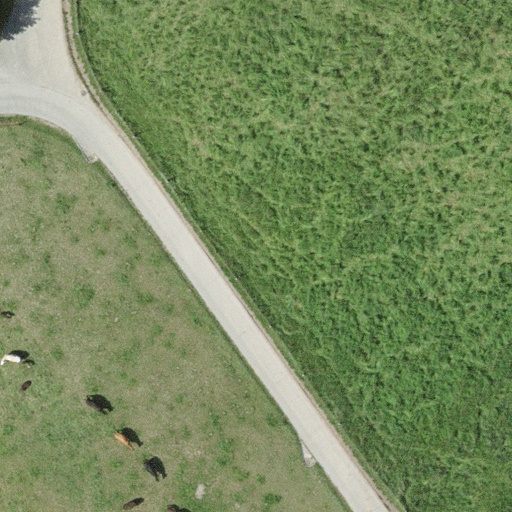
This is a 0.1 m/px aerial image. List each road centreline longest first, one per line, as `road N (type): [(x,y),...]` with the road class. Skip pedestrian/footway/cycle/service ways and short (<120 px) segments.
road 1 (track): [(77,109),(370,511)]
road 2 (track): [(42,0),(77,109),(20,94),(0,99)]
